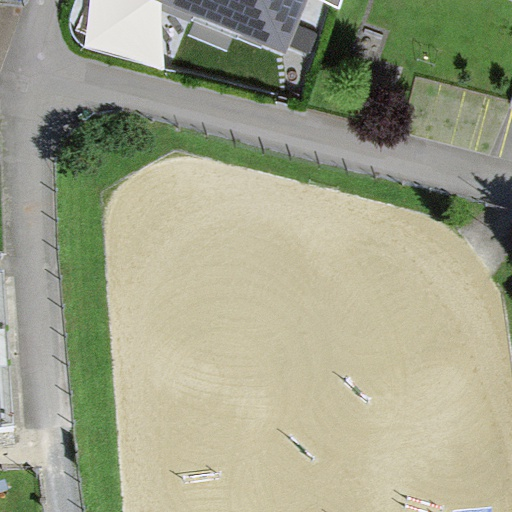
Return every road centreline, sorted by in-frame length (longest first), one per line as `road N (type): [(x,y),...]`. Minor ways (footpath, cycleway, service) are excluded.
road 1 (residential): [(511,188),(27,74)]
road 2 (residential): [(27,74),(62,511)]
